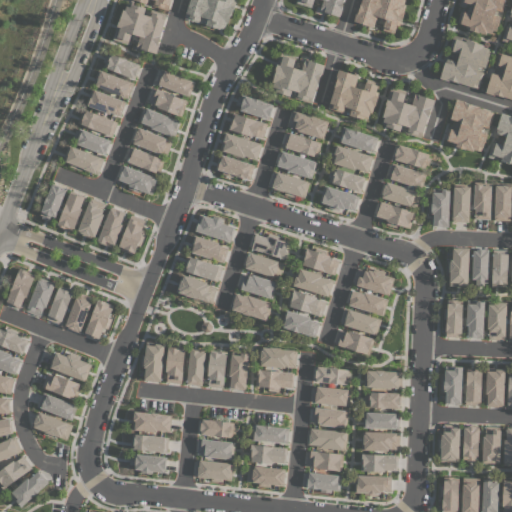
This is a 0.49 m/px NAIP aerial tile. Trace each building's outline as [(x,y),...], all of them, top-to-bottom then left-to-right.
[(170,0),(167,10),(152,5),(153,0),(147,0),(146,3),(135,0),(170,0)] [(235,0),(231,15),(230,15),(228,23),(226,22),(224,28),(220,27),(219,29),(205,24),(207,18),(202,16),(200,23),(184,18),(189,0),(235,0)] [(296,2),(296,0),(342,0),(341,6),(342,7),(340,16),(320,10),(322,0),(312,0),(311,7),(296,2)] [(404,0),(404,3),(406,4),(403,11),(404,12),(401,21),(400,21),(399,25),(396,24),(393,33),(382,29),(385,18),(376,15),(373,26),(353,20),(356,11),(358,12),(361,0),(404,0)] [(460,10),(471,14),(474,5),(463,1),(463,0),(505,0),(502,11),(496,9),(494,15),(500,17),(495,30),(493,30),(492,34),(486,32),(486,34),(478,32),(465,28),(466,25),(457,22),(460,10)] [(511,43),(501,40),(506,25),(511,26),(511,17),(508,16),(511,0),(511,43)] [(112,39),(119,17),(120,17),(123,9),(125,10),(127,3),(131,4),(131,3),(145,7),(143,13),(149,15),(150,9),(166,14),(160,35),(158,43),(159,44),(156,53),(136,47),(139,35),(131,33),(127,44),(112,39)] [(453,34),(476,41),(475,42),(483,44),(483,46),(487,48),(486,52),(489,53),(485,67),(479,66),(477,70),(483,72),(478,88),(449,79),(448,81),(440,78),(446,58),(457,62),(460,52),(448,49),(453,34)] [(295,55),(292,66),(301,69),(304,58),(324,65),(321,74),(320,73),(311,103),(294,98),(296,91),(292,89),(290,96),(275,91),(275,89),(271,88),(273,82),(272,82),(274,74),(276,66),(275,66),(277,60),(278,60),(281,51),(295,55)] [(134,78),(103,66),(105,62),(102,61),(105,54),(108,55),(109,52),(140,65),(134,78)] [(511,99),(494,94),(494,95),(485,92),(491,72),(503,76),(505,67),(494,63),(497,52),(507,55),(508,52),(511,53),(511,99)] [(189,96),(155,82),(161,68),(194,82),(189,96)] [(127,98),(92,84),(98,69),(133,83),(127,98)] [(357,75),(354,86),(364,89),(367,78),(378,82),(375,91),(378,92),(377,95),(378,96),(375,105),(374,105),(371,113),(369,112),(367,119),(363,117),(363,119),(349,115),(351,108),(345,106),(344,112),(328,107),(337,76),(336,76),(338,69),(357,75)] [(406,91),(402,101),(411,104),(415,93),(434,99),(431,109),(430,108),(421,137),(405,132),(407,126),(401,124),(399,130),(385,126),(386,125),(382,123),(384,117),(382,116),(385,108),(383,108),(390,86),(406,91)] [(181,115),(156,106),(157,104),(148,101),(152,87),(187,100),(181,115)] [(120,115),(110,112),(109,114),(85,104),(92,88),(125,101),(120,115)] [(268,119),(239,110),(241,106),(235,104),(237,96),(240,97),(241,94),(273,104),(268,119)] [(447,127),(458,131),(461,122),(449,118),(456,98),(467,102),(467,103),(493,112),(488,128),(483,126),(481,131),(487,133),(482,148),(481,147),(480,151),(473,149),(472,151),(465,148),(465,149),(452,145),(453,141),(443,138),(447,127)] [(174,137),(150,128),(151,126),(140,122),(146,107),(180,121),(174,137)] [(112,136),(77,122),(83,108),(117,122),(112,136)] [(292,110),(328,121),(322,138),(297,130),(297,128),(288,125),(292,110)] [(262,137),(252,134),(252,136),(228,128),(233,112),(267,123),(262,137)] [(492,141),(503,145),(506,136),(495,132),(501,113),(510,115),(509,117),(511,117),(511,162),(510,162),(510,163),(487,156),(492,141)] [(343,126),(377,137),(373,152),(338,141),(343,126)] [(166,156),(131,142),(137,127),(172,140),(166,156)] [(104,154),(76,143),(78,140),(72,137),(75,129),(78,130),(79,128),(110,140),(104,154)] [(286,131),(320,142),(319,147),(319,148),(316,157),(281,146),(286,131)] [(225,132),(261,143),(257,159),(244,155),(244,157),(219,149),(225,132)] [(392,158),(397,144),(429,154),(428,157),(430,157),(428,165),(426,164),(424,168),(392,158)] [(98,173),(92,171),(92,172),(81,168),(80,170),(69,166),(71,163),(63,160),(68,145),(103,158),(98,173)] [(335,145),(372,156),(367,171),(355,168),(354,169),(330,162),(335,145)] [(162,164),(159,174),(124,160),(130,146),(164,159),(162,164)] [(311,178),(287,170),(287,168),(276,165),(280,150),(316,161),(311,178)] [(249,179),(233,174),(232,177),(222,173),(223,171),(215,168),(219,153),(254,165),(249,179)] [(386,177),(391,162),(426,173),(421,188),(386,177)] [(152,194),(139,189),(138,192),(128,188),(129,183),(117,179),(122,164),(158,178),(152,194)] [(365,177),(360,191),(329,181),(330,177),(327,177),(330,169),(332,170),(333,167),(365,177)] [(304,197),(296,195),(295,197),(283,194),(284,191),(283,191),(273,188),(273,187),(268,186),(273,170),(309,181),(304,197)] [(380,196),(385,181),(420,192),(415,207),(380,196)] [(490,219),(474,218),(475,208),(473,208),(474,182),(491,182),(490,219)] [(494,220),(494,214),(495,182),(511,182),(510,220),(494,220)] [(41,218),(42,215),(40,214),(52,183),(66,188),(55,217),(52,215),(49,221),(41,218)] [(468,222),(452,221),(454,183),(470,184),(468,222)] [(359,196),(354,210),(345,207),(344,209),(339,208),(338,211),(328,207),(328,204),(319,201),(324,185),(359,196)] [(448,226),(433,226),(433,213),(428,213),(429,201),(432,202),(432,188),(449,189),(448,226)] [(84,196),(80,208),(81,208),(73,231),(57,225),(70,190),(84,196)] [(77,232),(90,198),(105,203),(101,214),(103,214),(93,239),(77,232)] [(415,212),(410,228),(397,224),(396,227),(386,224),(387,219),(375,215),(379,200),(415,212)] [(125,212),(120,224),(122,224),(113,247),(97,242),(111,206),(125,212)] [(145,219),(141,229),(142,230),(141,235),(144,236),(140,246),(136,244),(133,253),(118,248),(131,214),(145,219)] [(194,230),(199,214),(212,217),(213,215),(223,218),(222,221),(223,221),(223,223),(234,227),(230,241),(194,230)] [(250,247),(254,233),(267,237),(268,232),(279,235),(278,239),(290,243),(285,259),(250,247)] [(189,251),(194,235),(219,243),(218,245),(228,248),(223,262),(189,251)] [(447,260),(452,260),(453,246),(469,247),(467,286),(449,285),(449,280),(450,280),(450,272),(447,272),(447,260)] [(334,274),(300,263),(305,248),(314,251),(315,247),(326,250),(325,253),(329,255),(329,257),(338,260),(334,274)] [(486,282),(484,282),(484,285),(475,284),(475,279),(471,279),(473,248),(488,249),(486,282)] [(506,286),(501,286),(492,286),(493,249),(508,250),(506,286)] [(279,278),(243,267),(248,251),(283,263),(279,278)] [(183,270),(187,255),(222,266),(217,281),(183,270)] [(291,284),(297,267),(321,275),(321,277),(333,280),(328,296),(291,284)] [(20,268),(35,274),(26,297),(24,296),(19,308),(6,302),(20,268)] [(353,283),(357,268),(367,271),(368,269),(372,271),(373,268),(385,271),(384,274),(393,277),(388,295),(353,283)] [(272,298),(237,287),(241,272),(251,276),(252,274),(277,282),(272,298)] [(176,291),(181,274),(207,282),(206,284),(216,287),(211,302),(176,291)] [(39,276),(55,283),(46,307),(44,306),(40,316),(26,311),(39,276)] [(60,284),(74,290),(60,324),(46,318),(60,284)] [(287,305),(291,289),(316,297),(315,299),(326,302),(321,316),(287,305)] [(382,315),(347,304),(351,289),(363,293),(364,291),(387,299),(382,315)] [(78,291),(93,297),(79,333),(64,327),(78,291)] [(230,308),(235,293),(247,297),(247,295),(272,303),(267,320),(230,308)] [(97,299),(113,305),(108,317),(112,319),(108,328),(105,327),(104,328),(102,327),(98,339),(84,334),(97,299)] [(446,336),(447,319),(443,319),(444,308),(447,309),(447,299),(457,300),(462,300),(461,337),(446,336)] [(484,300),(483,338),(467,337),(468,325),(466,325),(467,299),(484,300)] [(488,339),(489,328),(487,328),(488,301),(506,302),(505,339),(488,339)] [(340,323),(345,308),(381,319),(376,334),(340,323)] [(285,309),(310,317),(309,319),(319,322),(314,337),(280,326),(285,309)] [(0,344),(0,328),(6,331),(7,327),(17,331),(16,335),(28,339),(22,353),(0,344)] [(334,343),(339,329),(349,332),(349,330),(374,338),(368,354),(334,343)] [(160,381),(144,380),(145,366),(140,366),(142,354),(145,354),(146,344),(155,345),(155,343),(164,344),(160,381)] [(181,383),(166,381),(167,371),(165,371),(168,345),(185,347),(181,383)] [(297,350),(295,367),(285,365),(284,368),(257,365),(259,346),(297,350)] [(190,347),(205,349),(201,385),(186,384),(190,347)] [(0,368),(0,349),(12,354),(11,356),(20,359),(14,374),(0,368)] [(222,387),(208,386),(209,376),(207,375),(210,349),(227,351),(222,387)] [(244,390),(229,388),(230,376),(229,375),(231,350),(248,352),(244,390)] [(49,366),(55,351),(67,356),(69,352),(80,356),(79,359),(91,364),(84,380),(49,366)] [(348,369),(348,372),(351,372),(350,380),(347,380),(347,384),(314,381),(315,366),(348,369)] [(461,404),(445,404),(445,390),(441,390),(441,379),(444,379),(445,366),(462,366),(461,404)] [(466,367),(481,368),(480,405),(465,404),(466,367)] [(503,407),(488,406),(488,393),(486,393),(487,367),(504,368),(503,407)] [(294,372),(292,388),(280,386),(279,388),(278,388),(278,391),(268,390),(268,387),(255,385),(256,368),(294,372)] [(402,371),(401,388),(363,386),(364,370),(402,371)] [(41,386),(47,372),(57,376),(58,374),(82,384),(75,400),(41,386)] [(0,390),(0,373),(14,377),(10,393),(0,390)] [(350,389),(348,406),(311,402),(313,385),(350,389)] [(400,393),(399,408),(366,406),(366,402),(364,402),(364,394),(367,394),(367,391),(400,393)] [(77,406),(71,420),(37,406),(43,392),(77,406)] [(0,412),(0,397),(9,397),(9,413),(0,412)] [(348,410),(346,428),(320,425),(320,423),(310,422),(311,406),(348,410)] [(171,415),(169,431),(157,430),(156,432),(131,429),(133,410),(171,415)] [(72,424),(66,439),(55,435),(54,438),(43,433),(44,430),(32,425),(37,411),(72,424)] [(399,413),(398,429),(362,427),(363,411),(399,413)] [(0,434),(0,419),(9,418),(12,432),(0,434)] [(233,422),(233,425),(236,425),(235,433),(232,433),(231,437),(199,434),(200,419),(233,422)] [(288,428),(286,443),(251,439),(252,424),(288,428)] [(458,462),(440,461),(440,456),(441,456),(441,451),(437,451),(437,439),(439,439),(439,434),(443,434),(443,424),(459,424),(458,462)] [(477,459),(474,459),(474,461),(466,461),(466,459),(463,459),(464,425),(479,425),(477,459)] [(498,463),(481,462),(483,436),(484,436),(485,426),(500,427),(498,463)] [(511,465),(503,465),(504,439),(506,439),(506,426),(511,426),(511,465)] [(347,432),(345,450),(319,447),(319,445),(307,444),(309,428),(347,432)] [(399,433),(398,449),(388,448),(388,450),(361,449),(362,431),(399,433)] [(168,437),(167,452),(130,448),(131,438),(132,438),(132,433),(168,437)] [(0,460),(0,441),(15,435),(21,451),(0,460)] [(234,442),(232,459),(206,457),(206,454),(196,453),(198,438),(234,442)] [(286,448),(285,463),(272,461),(272,463),(247,461),(249,443),(286,448)] [(343,454),(341,471),(315,468),(316,466),(305,465),(307,450),(343,454)] [(166,457),(164,472),(152,471),(151,473),(140,472),(141,469),(134,469),(135,465),(129,464),(130,456),(133,456),(133,453),(166,457)] [(398,455),(397,470),(384,470),(384,472),(359,470),(360,453),(398,455)] [(3,489),(0,485),(0,470),(13,460),(15,461),(23,455),(32,467),(3,489)] [(233,463),(231,480),(222,479),(222,482),(210,480),(211,477),(194,475),(196,459),(233,463)] [(285,469),(283,485),(270,483),(270,486),(258,485),(258,482),(246,481),(247,465),(285,469)] [(21,506),(16,501),(15,501),(9,494),(27,477),(29,479),(38,471),(48,482),(21,506)] [(341,475),(339,490),(331,489),(331,492),(319,491),(320,488),(303,487),(304,471),(341,475)] [(391,476),(390,492),(380,491),(380,493),(375,493),(375,496),(364,495),(364,492),(354,492),(355,475),(391,476)] [(457,511),(442,511),(443,496),(439,496),(440,485),(443,485),(443,477),(458,478),(457,511)] [(477,511),(461,511),(463,477),(479,478),(477,511)] [(497,511),(481,511),(483,478),(498,479),(497,511)] [(511,511),(503,511),(504,506),(501,505),(503,480),(511,480),(511,511)]
